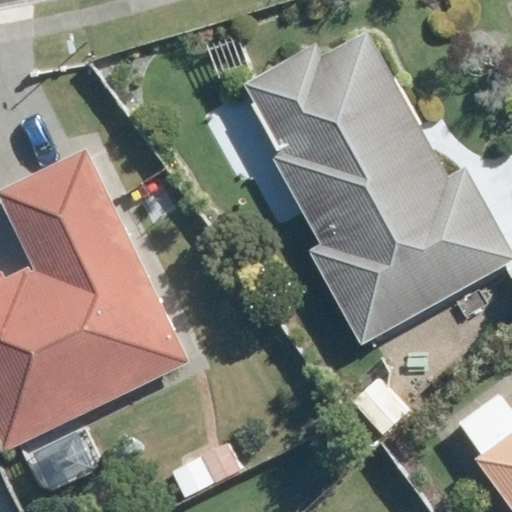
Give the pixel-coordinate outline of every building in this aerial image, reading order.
[(270,148),(319,235),(306,242),(362,338),(511,250),(511,243),(463,158),(447,166),(363,23),(319,47),(311,34),(242,74),(281,141),(270,148)] [(0,436),(3,443),(186,351),(84,142),(0,182),(0,189),(32,254),(2,268),(0,265),(0,436)] [(377,372),(351,395),(381,428),(406,405),(377,372)] [(511,393),(510,391),(471,418),(495,450),(489,454),(511,485),(511,393)] [(228,436),(171,463),(185,492),(242,463),(228,436)]
